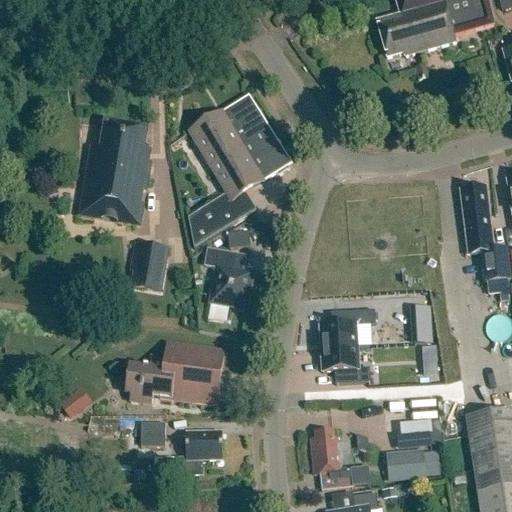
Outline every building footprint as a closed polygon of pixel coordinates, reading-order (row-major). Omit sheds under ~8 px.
[(395,0),(400,19),(377,26),(387,61),(404,57),(405,61),(456,46),(454,39),(494,28),(486,0),(395,0)] [(511,0),(499,0),(503,15),(511,11),(511,0)] [(511,51),(503,54),(511,86),(511,85),(511,51)] [(428,82),(425,69),(416,71),(419,84),(428,82)] [(225,115),(190,136),(227,197),(189,221),(195,251),(256,213),(246,196),(292,167),(249,100),(225,114),(225,115)] [(148,161),(142,160),(147,134),(105,126),(101,152),(92,151),(80,219),(140,229),(150,166),(148,166),(148,161)] [(388,199),(387,188),(356,189),(356,202),(352,202),(353,212),(356,212),(357,226),(391,224),(390,214),(407,213),(406,197),(388,199)] [(488,189),(464,192),(470,242),(480,241),(486,285),(511,281),(511,279),(508,249),(496,251),(488,189)] [(162,296),(170,251),(135,245),(127,290),(162,296)] [(217,271),(211,306),(246,312),(252,277),(231,273),(233,258),(208,253),(205,269),(217,271)] [(430,311),(413,312),(414,327),(431,326),(430,311)] [(375,314),(331,317),(332,330),(320,330),(321,343),(319,343),(319,353),(358,351),(356,330),(375,329),(375,314)] [(131,398),(130,406),(153,409),(154,399),(160,400),(160,402),(217,409),(224,355),(167,348),(165,362),(152,360),(151,370),(130,367),(125,398),(131,398)] [(358,351),(319,353),(320,364),(322,364),(322,376),(335,376),(335,388),(370,386),(370,372),(359,373),(358,351)] [(68,425),(91,406),(80,392),(57,411),(68,425)] [(511,511),(511,414),(470,420),(484,511),(511,511)] [(398,425),(399,436),(429,434),(428,423),(398,425)] [(140,424),(140,448),(164,448),(165,424),(140,424)] [(316,442),(311,443),(314,478),(320,478),(322,494),(353,491),(352,474),(340,475),(338,447),(335,447),(333,434),(315,436),(316,442)] [(186,460),(178,460),(179,477),(203,476),(203,464),(223,463),(222,436),(186,437),(186,460)] [(403,444),(428,442),(428,436),(402,438),(403,444)] [(423,455),(386,459),(388,487),(426,483),(423,455)] [(353,500),(354,511),(379,511),(377,497),(353,500)]
